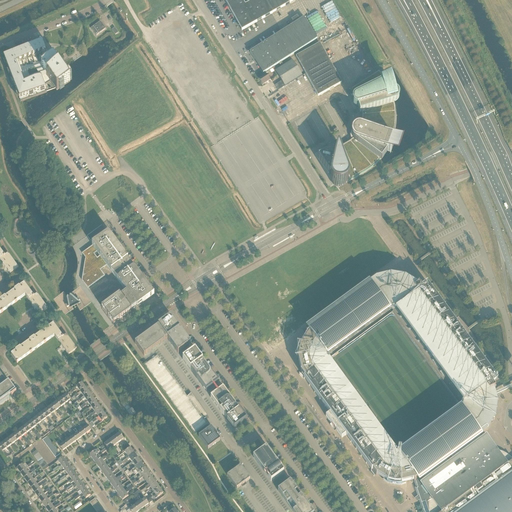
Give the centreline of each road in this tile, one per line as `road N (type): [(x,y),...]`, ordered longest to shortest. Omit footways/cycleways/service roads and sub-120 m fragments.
road 1 (unclassified): [(329,203),(198,0)]
road 2 (motorway): [(411,7),(511,216)]
road 3 (unclassified): [(511,377),(503,309),(449,182)]
road 4 (motorway): [(511,182),(435,26)]
road 5 (secondary): [(33,400),(170,300)]
road 6 (secondary): [(459,141),(380,0)]
road 7 (unclassified): [(379,511),(299,402)]
road 8 (unclassified): [(235,449),(160,346)]
road 9 (unclassified): [(190,327),(264,428)]
road 10 (unclassified): [(226,301),(299,402)]
road 11 (unclassified): [(135,204),(112,220),(151,274),(174,257)]
road 12 (residential): [(113,511),(77,457),(120,420)]
road 13 (secondary): [(511,272),(468,160)]
